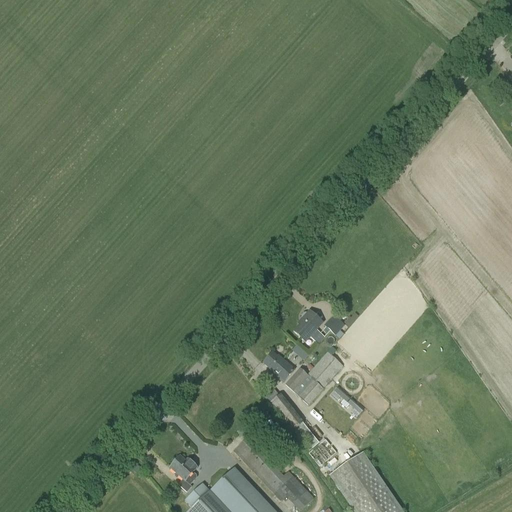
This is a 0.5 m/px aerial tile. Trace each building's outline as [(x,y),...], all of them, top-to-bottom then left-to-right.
[(320,327),(306,314),(301,320),(302,322),(293,332),(305,343),(309,338),(318,346),(324,338),(316,331),(320,327)] [(340,332),(344,327),(333,316),(324,326),(339,339),(343,335),(340,332)] [(348,328),(353,323),(348,318),(343,324),(348,328)] [(342,367),(327,353),(307,376),(299,370),(285,386),(308,406),(342,367)] [(277,359),(272,354),(263,365),(273,374),(272,375),(282,384),(294,370),(279,357),(277,359)] [(355,418),(363,409),(338,386),(330,395),(355,418)] [(292,433),(292,432),(301,425),(303,424),(280,395),(269,404),(292,433)] [(316,446),(301,425),(292,432),(307,454),(316,446)] [(355,427),(349,431),(355,439),(361,434),(355,427)] [(300,511),(313,500),(252,435),(233,452),(281,502),(285,498),(298,511),(300,511)] [(336,454),(324,440),(308,454),(319,468),(336,454)] [(401,511),(362,454),(329,477),(352,511),(401,511)] [(191,474),(192,473),(196,469),(186,461),(184,462),(179,457),(169,469),(181,480),(177,485),(186,493),(190,489),(188,487),(193,482),(191,481),(195,477),(191,474)] [(188,511),(271,511),(233,471),(209,493),(201,486),(184,502),(191,510),(188,511)]
